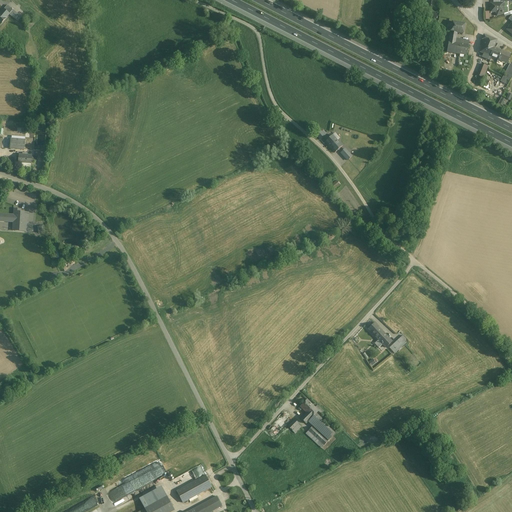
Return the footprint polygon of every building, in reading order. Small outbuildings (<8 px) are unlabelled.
[(401,0),(401,3),(395,3),(394,9),(404,10),(405,0),(404,0),(401,0)] [(493,4),(490,4),(490,13),(491,13),(497,13),(497,16),(496,16),(504,14),(503,3),(500,3),(493,4)] [(6,6),(3,10),(16,20),(19,16),(6,6)] [(0,23),(1,25),(9,15),(3,10),(0,13),(0,23)] [(466,22),(454,20),(447,57),(454,58),(454,53),(467,55),(470,40),(457,37),(458,32),(465,32),(466,22)] [(496,41),(484,36),(482,40),(485,41),(480,53),(484,54),(483,57),(490,60),(491,57),(507,63),(510,55),(493,49),(496,41)] [(490,65),(483,62),(478,74),(485,77),(490,65)] [(315,134),(321,140),(325,137),(320,131),(318,133),(317,132),(315,134)] [(333,136),(325,143),(334,154),(342,147),(333,136)] [(26,141),(11,140),(10,150),(25,151),(26,141)] [(346,150),(342,153),(349,160),(352,156),(346,150)] [(31,156),(19,155),(18,164),(27,164),(28,159),(31,159),(31,156)] [(28,213),(14,213),(13,226),(28,226),(28,213)] [(374,323),(368,329),(386,348),(392,342),(374,323)] [(403,336),(390,349),(396,355),(409,342),(403,336)] [(307,400),(301,407),(307,413),(301,419),(308,425),(319,412),(307,400)] [(313,427),(306,435),(320,448),(335,432),(322,421),(323,420),(322,419),(326,414),(318,406),(316,408),(320,412),(309,424),(313,427)] [(280,430),(292,418),(287,412),(275,424),(280,430)] [(301,428),(298,425),(292,432),(295,434),(301,428)] [(205,476),(177,491),(183,503),(212,487),(205,476)] [(134,493),(133,483),(125,484),(126,493),(134,493)] [(139,500),(145,509),(167,497),(162,487),(139,500)] [(203,504),(187,511),(212,511),(222,506),(217,496),(203,504)] [(172,511),(175,511),(167,497),(145,509),(139,511),(172,511)]
